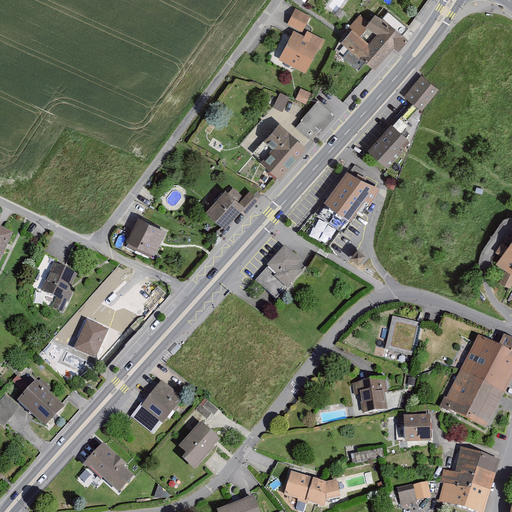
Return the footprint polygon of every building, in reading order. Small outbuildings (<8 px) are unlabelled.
[(310,17),(295,10),(287,26),(303,33),(310,17)] [(342,44),(376,72),(395,48),(398,51),(408,39),(377,15),(372,21),(361,13),(349,28),(353,31),(342,44)] [(305,38),(294,33),(279,61),(306,74),(319,49),(321,51),(326,42),(308,32),(305,38)] [(421,76),(403,98),(412,105),(421,112),(423,114),(441,91),(421,76)] [(312,96),(301,91),(296,102),(306,107),(312,96)] [(290,99),(280,95),(273,109),(283,114),(290,99)] [(318,101),(295,128),(309,139),(314,132),(319,136),(336,116),(318,101)] [(412,105),(394,127),(408,138),(415,130),(411,126),(421,112),(412,105)] [(280,123),(252,154),(280,179),(308,149),(280,123)] [(392,124),(368,152),(388,169),(412,141),(408,138),(394,127),(392,124)] [(380,188),(347,172),(325,204),(350,220),(356,212),(358,210),(363,213),(372,199),(380,188)] [(227,191),(207,213),(226,231),(246,209),(248,211),(258,200),(250,192),(243,199),(232,189),(229,193),(227,191)] [(168,232),(138,218),(124,247),(153,261),(168,232)] [(0,263),(13,234),(0,228),(0,263)] [(505,269),(500,283),(511,287),(511,285),(511,231),(508,236),(495,262),(505,269)] [(351,258),(358,264),(366,255),(358,249),(351,258)] [(286,250),(255,283),(276,302),(307,270),(286,250)] [(78,276),(54,264),(40,291),(57,299),(52,308),(62,313),(67,303),(72,293),(70,292),(78,276)] [(423,324),(393,317),(385,352),(415,358),(423,324)] [(110,333),(89,323),(76,351),(97,361),(110,333)] [(499,350),(511,357),(511,339),(507,337),(499,350)] [(511,357),(499,350),(479,340),(461,373),(504,396),(511,381),(511,357)] [(504,396),(461,373),(443,408),(486,430),(504,396)] [(52,390),(42,380),(19,405),(46,430),(66,409),(48,394),(52,390)] [(386,381),(357,386),(362,418),(391,413),(386,381)] [(163,384),(142,408),(164,427),(184,402),(163,384)] [(6,394),(0,400),(0,423),(3,425),(20,406),(6,394)] [(196,411),(208,420),(212,414),(215,416),(219,410),(208,402),(203,408),(200,405),(196,411)] [(433,418),(405,419),(407,446),(434,445),(433,418)] [(201,425),(178,450),(187,458),(184,462),(196,473),(222,444),(201,425)] [(352,452),(353,461),(383,458),(382,449),(352,452)] [(484,511),(500,462),(460,449),(456,474),(443,471),(439,502),(470,511),(484,511)] [(138,479),(104,450),(86,470),(120,499),(138,479)] [(326,484),(291,473),(284,497),(324,509),(327,502),(341,499),(337,482),(326,484)] [(395,487),(399,505),(430,497),(425,482),(395,487)] [(259,511),(254,498),(217,511),(259,511)]
